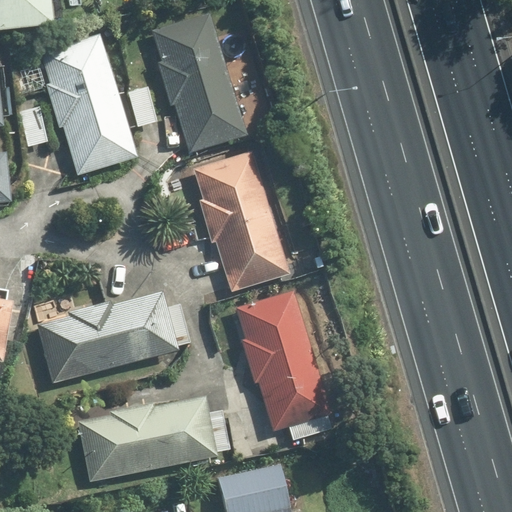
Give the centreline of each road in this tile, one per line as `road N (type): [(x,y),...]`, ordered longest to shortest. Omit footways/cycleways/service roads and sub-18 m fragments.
road 1 (motorway): [(508,511),(361,0)]
road 2 (motorway): [(432,0),(511,274)]
road 3 (residential): [(22,231),(55,201),(108,194),(127,203),(134,219),(119,255),(78,253),(37,237)]
